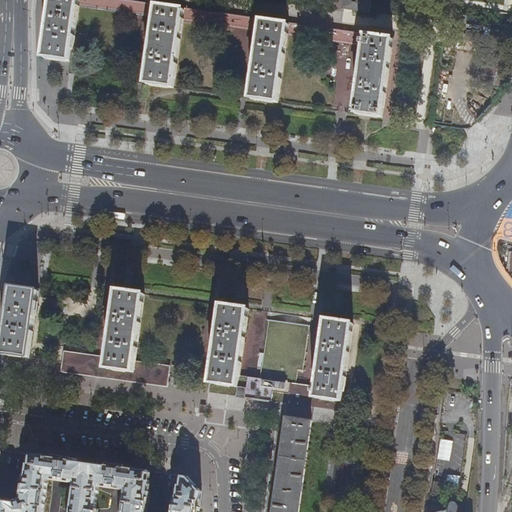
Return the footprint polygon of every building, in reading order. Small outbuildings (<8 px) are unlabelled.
[(44,58),(71,62),(79,6),(139,15),(140,4),(112,0),(110,0),(52,0),(46,46),(44,58)] [(346,0),(346,9),(371,12),(372,0),(346,0)] [(157,7),(140,4),(139,15),(156,17),(157,7)] [(169,88),(174,88),(183,21),(234,29),(236,18),(214,15),(166,8),(157,7),(156,17),(147,84),(169,88)] [(262,21),(236,18),(234,29),(260,33),(262,21)] [(258,100),(278,103),(287,36),(348,44),(349,33),(286,25),(262,21),(260,33),(251,99),(258,100)] [(366,36),(349,33),(348,44),(365,46),(366,36)] [(376,117),(382,118),(393,40),(366,36),(365,46),(355,114),(376,117)] [(14,356),(29,358),(38,291),(12,288),(8,321),(3,354),(14,356)] [(135,373),(136,363),(145,295),(129,292),(117,291),(109,359),(108,369),(135,373)] [(209,393),(341,411),(343,400),(346,374),(353,324),(343,322),(326,320),(317,388),(296,385),(298,370),(303,370),(310,326),(270,320),(260,380),(240,377),(249,309),(235,307),(222,305),(209,393)] [(136,363),(135,373),(108,369),(109,359),(65,353),(63,363),(62,373),(167,387),(168,377),(170,367),(136,363)] [(299,511),(312,422),(287,418),(273,511),(299,511)] [(198,511),(199,508),(202,492),(188,477),(182,476),(180,484),(179,484),(177,495),(175,495),(172,511),(147,511),(150,493),(149,491),(150,481),(149,479),(150,471),(90,463),(31,454),(29,463),(27,463),(26,474),(24,474),(21,498),(16,502),(0,499),(0,470),(0,460),(0,459),(0,458),(0,453),(1,450),(0,450),(0,511),(43,511),(48,480),(74,483),(70,511),(95,511),(99,487),(125,491),(122,511),(198,511)] [(436,494),(442,495),(444,483),(434,481),(432,494),(436,494)] [(448,511),(446,511),(457,511),(458,508),(458,506),(456,504),(454,503),(453,503),(450,504),(449,506),(448,511)]
